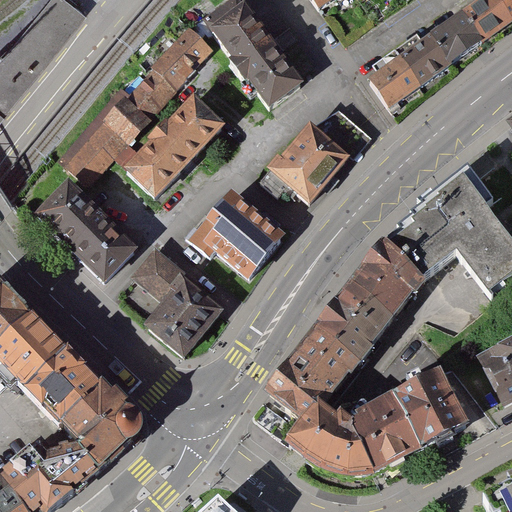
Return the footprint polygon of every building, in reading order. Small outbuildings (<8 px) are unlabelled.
[(0,120),(87,16),(68,0),(47,0),(0,57),(0,120)] [(239,0),(231,0),(203,21),(270,112),(302,89),(239,0)] [(309,0),(318,12),(336,0),(309,0)] [(511,0),(484,0),(368,81),(391,112),(511,28),(511,0)] [(191,30),(153,72),(176,93),(214,52),(191,30)] [(153,72),(64,169),(87,190),(176,93),(153,72)] [(195,99),(125,175),(158,205),(229,131),(195,99)] [(267,167),(271,172),(259,184),(278,201),(288,189),(310,207),(352,157),(370,138),(340,113),(316,128),(310,122),(267,167)] [(68,184),(36,218),(105,284),(137,251),(68,184)] [(301,427),(285,449),(296,458),(311,472),(338,483),(377,484),(475,431),(445,379),(355,424),(337,412),(333,410),(432,289),(426,285),(464,255),(504,302),(511,296),(511,235),(470,188),(394,254),(391,250),(270,401),(301,427)] [(227,197),(186,242),(212,262),(216,255),(250,283),(283,241),(227,197)] [(187,278),(157,254),(131,284),(163,311),(145,333),(183,365),(223,318),(181,284),(187,278)] [(0,290),(0,375),(56,435),(0,477),(0,511),(62,511),(98,482),(128,455),(134,452),(140,447),(143,439),(141,431),(136,424),(129,420),(0,290)] [(511,352),(476,373),(504,424),(511,419),(511,352)] [(511,511),(511,489),(483,504),(486,511),(511,511)] [(229,511),(216,500),(202,511),(229,511)]
